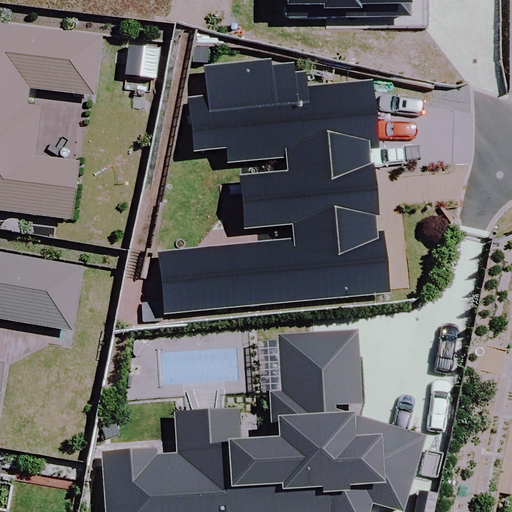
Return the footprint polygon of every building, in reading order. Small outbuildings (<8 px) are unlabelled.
[(276,0),(276,18),(403,19),(403,0),(276,0)] [(0,211),(65,219),(72,164),(27,159),(36,91),(87,97),(94,39),(0,27),(0,211)] [(235,205),(366,193),(362,149),(373,148),(367,83),(301,89),(300,75),(290,75),(289,66),(267,68),(267,63),(203,69),(206,99),(185,101),(190,152),(222,149),(223,164),(282,158),(284,172),(233,177),(235,205)] [(160,315),(382,295),(377,235),(370,235),(366,193),(235,205),(237,231),(287,226),(289,242),(154,254),(160,315)] [(76,270),(0,256),(0,320),(65,333),(76,270)] [(329,411),(328,405),(357,404),(353,334),(277,338),(280,395),(267,395),(270,442),(235,444),(233,410),(172,413),(175,457),(149,458),(149,450),(100,453),(103,511),(364,511),(367,504),(395,511),(397,511),(419,438),(329,411)]
